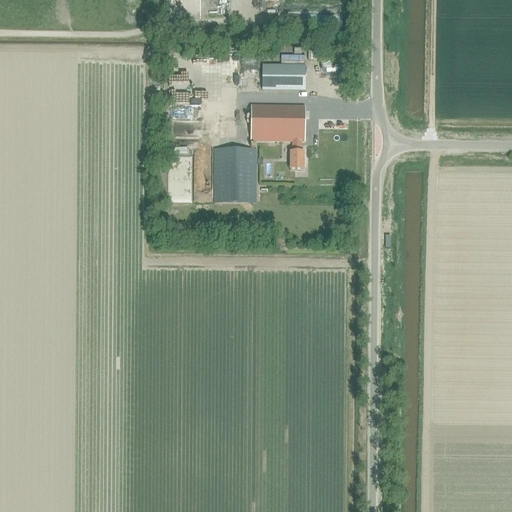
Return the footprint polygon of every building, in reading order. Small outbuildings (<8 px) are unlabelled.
[(305,92),(305,67),(262,67),(262,92),(305,92)] [(219,105),(220,79),(198,79),(197,94),(194,94),(194,104),(219,105)] [(304,143),(305,108),(251,107),(251,143),(292,143),(292,153),(290,153),(290,171),(303,171),(303,153),(301,153),(301,143),(304,143)] [(198,135),(207,145),(222,131),(213,121),(198,135)] [(256,205),(256,192),(256,151),(214,150),(214,204),(256,205)] [(196,190),(211,187),(209,175),(194,177),(196,190)] [(196,205),(211,206),(211,193),(197,192),(196,205)]
